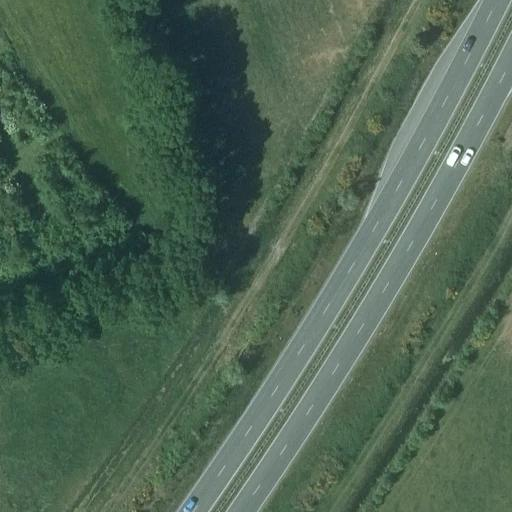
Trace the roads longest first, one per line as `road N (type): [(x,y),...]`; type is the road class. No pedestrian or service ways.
road 1 (trunk): [(497,0),(318,325),(194,511)]
road 2 (trunk): [(242,511),(348,349),(511,56)]
